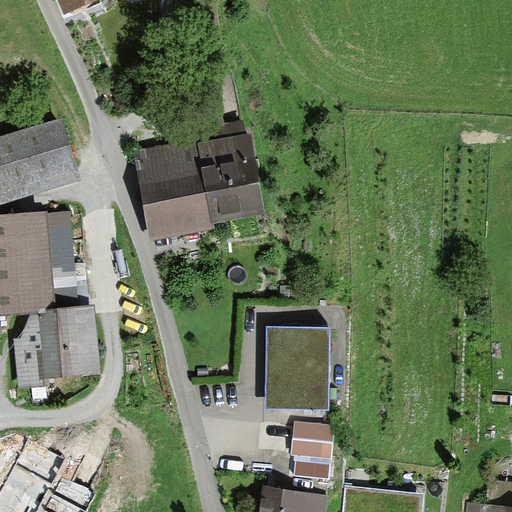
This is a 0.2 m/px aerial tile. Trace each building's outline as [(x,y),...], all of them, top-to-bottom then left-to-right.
[(57,0),(65,18),(110,0),(109,0),(57,0)] [(134,152),(152,242),(215,230),(214,225),(267,215),(251,134),(245,135),(242,120),(193,129),(195,141),(134,152)] [(0,140),(0,207),(80,184),(61,122),(0,140)] [(0,217),(0,315),(32,313),(20,339),(14,340),(19,388),(49,385),(49,379),(103,373),(96,306),(91,306),(87,263),(75,264),(71,211),(0,217)] [(332,327),(268,326),(266,409),(330,410),(332,327)] [(294,420),(291,455),(296,455),(295,460),(297,460),(296,475),(328,479),(333,424),(294,420)] [(72,482),(90,449),(66,437),(56,457),(11,433),(0,438),(0,511),(88,511),(98,495),(72,482)] [(511,511),(511,483),(487,482),(485,508),(467,506),(466,511),(511,511)] [(263,486),(259,511),(325,511),(328,494),(263,486)] [(422,511),(424,494),(346,487),(343,511),(422,511)]
